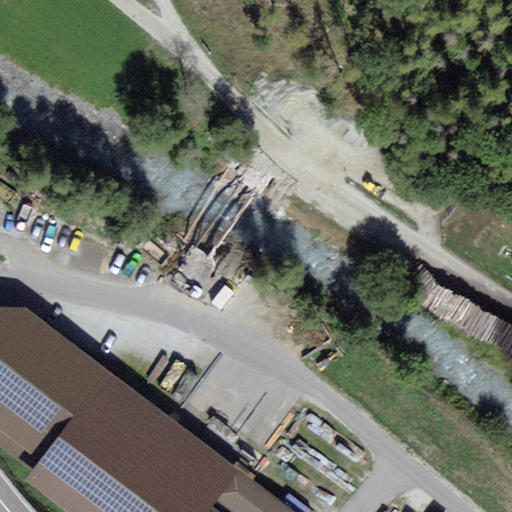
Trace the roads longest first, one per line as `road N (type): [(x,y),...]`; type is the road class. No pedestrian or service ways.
road 1 (unclassified): [(466,511),(227,325),(0,284)]
road 2 (track): [(278,141),(388,232),(511,303)]
road 3 (track): [(278,141),(159,307)]
